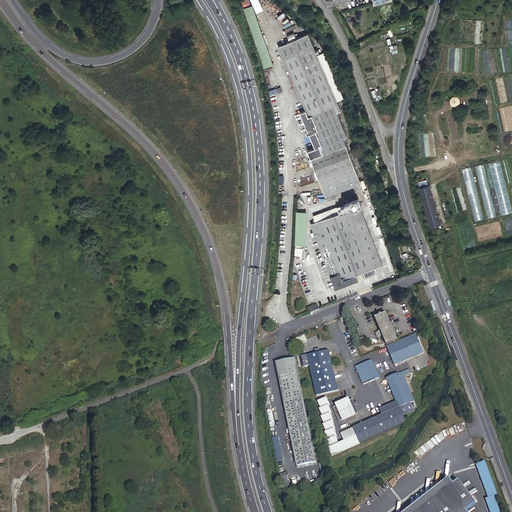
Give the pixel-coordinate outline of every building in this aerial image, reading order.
[(268,68),(277,65),(257,5),(248,8),(268,68)] [(335,106),(338,105),(311,35),(283,46),(307,109),(312,122),(323,118),(320,112),(335,106)] [(307,109),(302,112),(308,130),(307,132),(310,133),(315,147),(320,146),(342,138),(346,136),(335,106),(320,112),(323,118),(312,122),(307,109)] [(322,153),(345,145),(342,138),(320,146),(322,153)] [(320,187),(355,175),(345,145),(322,153),(320,146),(315,147),(307,150),(320,187)] [(300,168),(309,165),(306,158),(298,161),(300,168)] [(430,226),(440,223),(429,184),(428,184),(424,172),(420,173),(422,179),(415,181),(417,188),(419,188),(430,226)] [(323,195),(358,183),(355,175),(320,187),(323,195)] [(323,195),(324,199),(359,187),(358,183),(323,195)] [(354,276),(376,269),(356,209),(355,210),(353,205),(345,208),(346,212),(327,218),(341,263),(332,266),(338,285),(355,280),(354,276)] [(376,269),(385,266),(366,206),(360,208),(356,209),(376,269)] [(332,266),(341,263),(327,218),(317,222),(332,266)] [(300,233),(296,233),(295,245),(306,245),(307,233),(300,233)] [(302,257),(303,248),(295,247),(295,256),(302,257)] [(313,313),(321,310),(319,305),(311,308),(313,313)] [(383,344),(393,340),(383,315),(380,316),(373,319),(378,332),(379,335),(383,344)] [(391,364),(422,351),(414,333),(384,346),(390,361),(391,364)] [(296,338),(298,345),(307,341),(305,335),(296,338)] [(308,355),(297,358),(299,369),(305,368),(313,397),(335,391),(332,381),(329,382),(327,374),(330,373),(325,351),(316,353),(312,354),(308,355)] [(312,464),(291,360),(282,362),(271,364),(292,468),(312,464)] [(363,385),(379,378),(372,360),(355,367),(363,385)] [(401,426),(399,421),(410,416),(407,407),(411,406),(401,380),(406,378),(404,373),(383,382),(395,411),(335,435),(338,443),(333,445),(330,438),(332,438),(329,430),(330,430),(327,423),(328,422),(326,415),(327,414),(324,407),(325,406),(322,399),(313,403),(316,410),(315,411),(318,418),(316,418),(319,426),(318,426),(321,434),(320,434),(322,441),(321,442),(324,449),(323,450),(326,457),(401,426)] [(344,391),(335,393),(337,400),(346,398),(344,391)] [(334,424),(338,422),(350,417),(354,416),(348,401),(344,403),(332,408),(328,409),(334,424)] [(273,438),(275,462),(282,461),(280,437),(273,438)] [(482,463),(476,465),(489,499),(491,498),(494,496),(482,463)] [(286,473),(280,474),(282,487),(289,485),(286,473)] [(466,511),(476,504),(458,481),(453,485),(448,479),(406,511),(466,511)] [(489,499),(486,500),(490,511),(496,511),(491,498),(489,499)]
